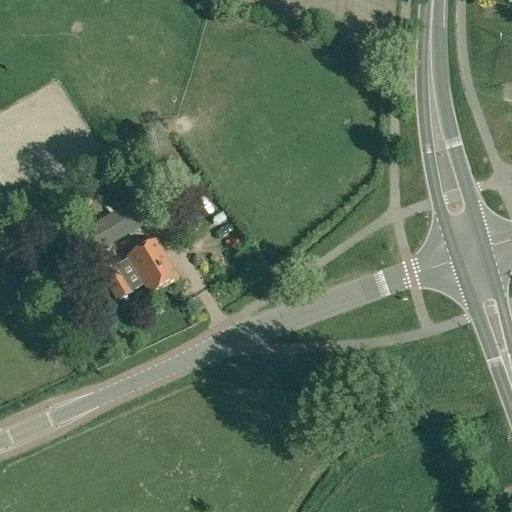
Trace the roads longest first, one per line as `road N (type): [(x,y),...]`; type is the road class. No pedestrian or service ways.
road 1 (residential): [(0,441),(202,354),(457,260)]
road 2 (secondary): [(432,104),(429,154),(457,260)]
road 3 (secondary): [(483,251),(432,104)]
road 4 (secondary): [(457,260),(511,398)]
